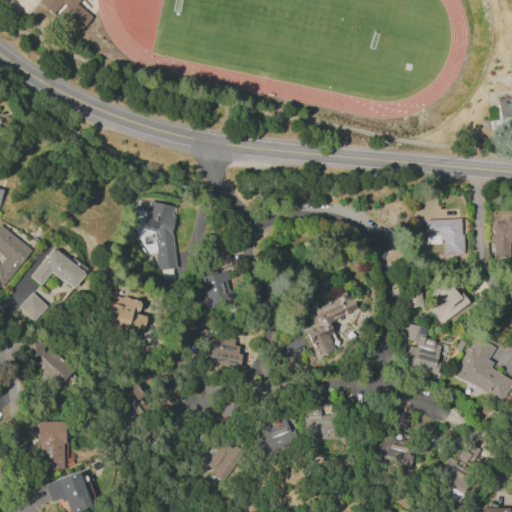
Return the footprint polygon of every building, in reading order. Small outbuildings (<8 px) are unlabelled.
[(38,0),(37,1),(75,36),(91,17),(76,3),(79,1),(78,0),(38,0)] [(511,133),(511,128),(511,100),(496,100),(497,120),(493,120),(494,134),(511,133)] [(175,268),(171,228),(173,219),(172,210),(173,205),(148,201),(143,228),(153,230),(155,250),(154,256),(156,270),(175,268)] [(425,243),(442,242),(443,254),(462,254),(461,218),(424,219),(425,243)] [(0,260),(0,286),(1,287),(30,248),(0,226),(0,254),(3,257),(0,260)] [(72,288),(84,273),(51,248),(29,276),(39,284),(49,271),(72,288)] [(199,273),(203,308),(233,304),(228,251),(212,253),(214,271),(199,273)] [(468,303),(461,292),(457,295),(447,279),(428,291),(433,300),(426,305),(438,323),(468,303)] [(17,305),(31,320),(45,307),(31,292),(17,305)] [(339,347),(329,324),(356,312),(348,292),(306,310),(314,327),(306,331),(317,357),(339,347)] [(140,334),(145,316),(137,314),(140,301),(114,295),(106,326),(140,334)] [(185,329),(193,342),(207,334),(210,338),(200,320),(185,329)] [(442,343),(423,339),(426,328),(404,323),(400,340),(407,341),(402,366),(435,373),(442,343)] [(511,390),(511,380),(485,366),(494,348),(472,336),(452,375),(505,403),(511,390)] [(203,360),(238,367),(242,344),(207,337),(203,360)] [(35,368),(40,367),(41,379),(50,378),(51,388),(63,386),(62,377),(71,376),(69,362),(58,363),(56,351),(43,353),(42,341),(25,343),(27,358),(33,357),(35,368)] [(175,400),(179,386),(164,381),(160,395),(175,400)] [(129,420),(148,406),(134,386),(115,399),(129,420)] [(334,437),(335,407),(307,406),(306,436),(334,437)] [(255,432),(264,454),(299,441),(291,419),(255,432)] [(38,469),(64,468),(63,421),(36,421),(38,469)] [(373,459),(408,468),(413,450),(400,447),(403,432),(395,430),(394,436),(383,433),(379,447),(376,446),(373,459)] [(238,450),(213,439),(198,472),(223,483),(238,450)] [(479,447),(463,441),(455,459),(445,455),(441,467),(436,465),(431,479),(462,492),(479,447)] [(43,484),(50,503),(64,498),(68,511),(72,511),(90,506),(77,471),(43,484)]
